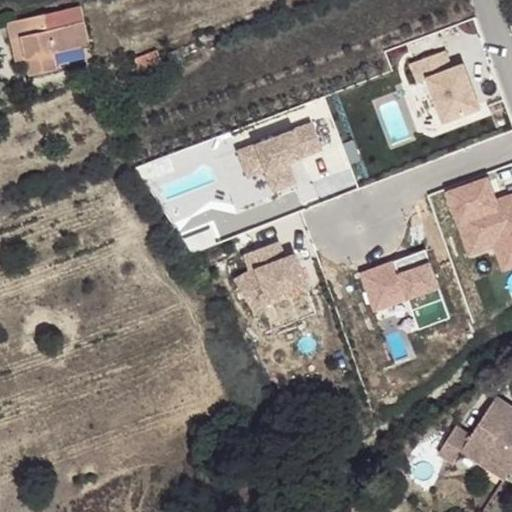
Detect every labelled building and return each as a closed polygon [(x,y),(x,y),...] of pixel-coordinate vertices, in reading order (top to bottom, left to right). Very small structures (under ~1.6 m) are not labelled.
[(81,10),(8,24),(11,40),(21,38),(25,61),(28,77),(57,71),(54,54),(88,47),(81,10)] [(25,61),(21,38),(11,40),(15,63),(25,61)] [(158,50),(135,59),(139,69),(150,64),(162,59),(158,50)] [(445,51),(413,65),(421,83),(430,80),(448,122),(483,107),(465,65),(453,69),(445,51)] [(132,71),(135,79),(153,72),(150,64),(139,69),(132,71)] [(311,122),(237,150),(247,176),(264,170),(272,190),(295,182),(287,161),(321,148),(311,122)] [(488,179),(449,193),(468,248),(493,239),(511,247),(511,195),(497,201),(488,179)] [(511,247),(493,239),(468,248),(470,254),(495,246),(504,269),(511,266),(511,247)] [(277,242),(243,254),(249,271),(233,280),(252,311),(267,302),(307,288),(294,254),(284,257),(277,242)] [(384,265),(361,273),(375,311),(409,299),(419,329),(451,318),(427,250),(395,261),(396,264),(385,268),(384,265)] [(474,440),(463,457),(506,485),(511,476),(511,475),(511,410),(499,401),(474,440)] [(456,468),(463,457),(474,440),(458,430),(439,458),(456,468)]
